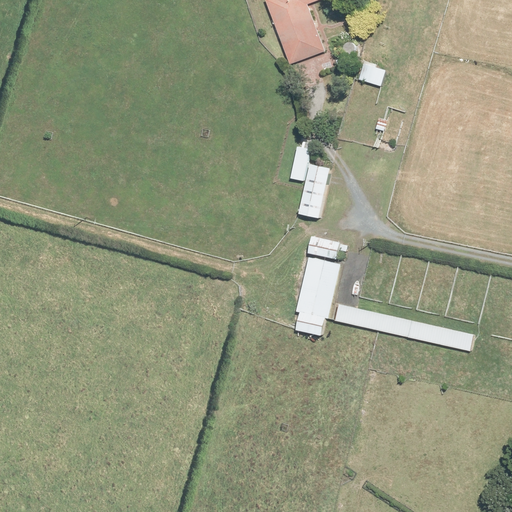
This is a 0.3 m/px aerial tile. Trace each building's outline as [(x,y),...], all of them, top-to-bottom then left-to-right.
[(269,0),(268,0),(293,65),(326,52),(309,6),(326,0),(269,0)] [(388,69),(368,61),(361,80),(382,87),(388,69)] [(390,120),(378,118),(376,130),(388,132),(390,120)] [(303,141),(301,148),(298,148),(292,179),(306,182),(313,151),(308,150),(310,142),(303,141)] [(333,169),(313,165),(302,215),(323,219),(333,169)] [(350,245),(315,237),(311,254),(339,259),(341,251),(349,253),(350,245)] [(342,266),(311,258),(299,312),(303,313),(299,331),(326,337),(342,266)] [(476,336),(341,305),(338,321),(472,352),(476,336)]
